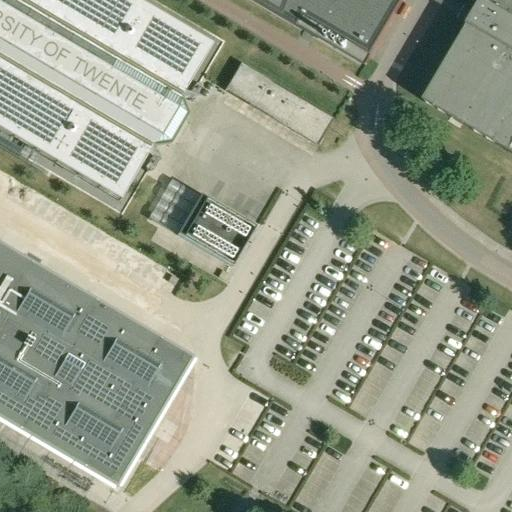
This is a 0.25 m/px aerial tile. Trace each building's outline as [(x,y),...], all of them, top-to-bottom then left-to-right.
[(0,0),(0,132),(22,146),(34,152),(79,179),(117,201),(136,169),(150,145),(166,143),(183,115),(177,99),(181,93),(208,46),(130,0),(0,0)] [(252,0),(305,31),(314,36),(365,67),(369,60),(404,0),(252,0)] [(442,0),(415,0),(427,6),(464,29),(471,17),(442,0)] [(511,0),(481,0),(471,17),(464,29),(423,101),(504,149),(508,151),(511,153),(511,0)] [(334,120),(240,65),(224,91),(318,147),(334,120)] [(230,268),(254,227),(198,195),(175,235),(230,268)] [(0,420),(116,489),(193,358),(0,244),(0,420)]
